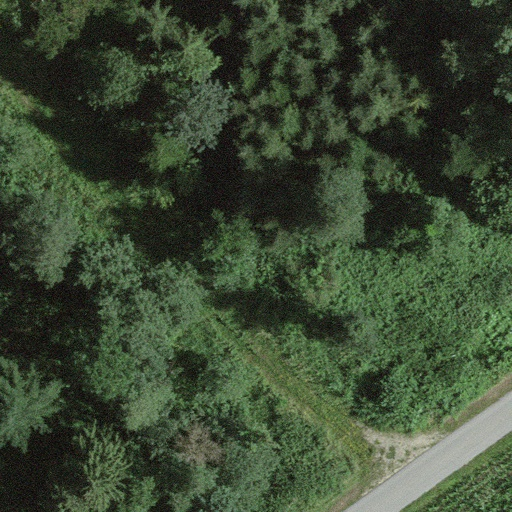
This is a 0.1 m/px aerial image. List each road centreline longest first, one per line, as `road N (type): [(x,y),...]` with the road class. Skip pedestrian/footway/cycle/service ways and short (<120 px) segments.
road 1 (track): [(434,466),(316,406),(270,368),(31,117),(0,52)]
road 2 (unclassified): [(511,408),(370,511)]
